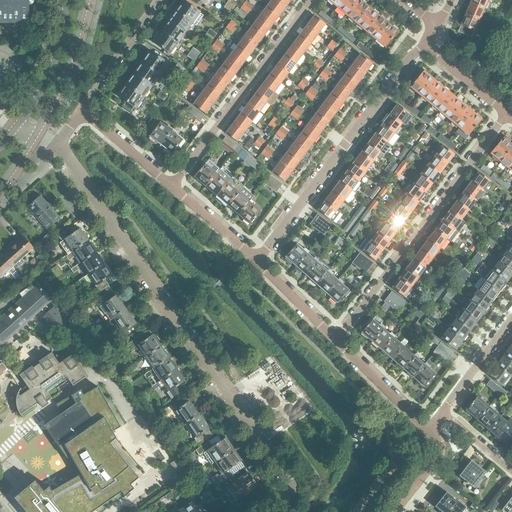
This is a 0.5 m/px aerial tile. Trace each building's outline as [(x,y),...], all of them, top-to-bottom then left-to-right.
[(0,0),(0,22),(29,23),(29,5),(30,5),(31,5),(32,5),(32,4),(33,4),(33,3),(34,3),(34,2),(34,1),(34,0),(0,0)] [(231,0),(228,0),(227,3),(234,8),(237,4),(231,0)] [(278,0),(271,0),(267,7),(279,16),(287,6),(278,0)] [(327,0),(346,15),(358,0),(327,0)] [(360,0),(358,0),(346,15),(365,31),(379,15),(360,0)] [(492,0),(471,0),(470,3),(484,9),(487,3),(491,5),(493,0),(492,0)] [(176,11),(192,22),(199,12),(184,1),(176,11)] [(254,6),(246,1),(243,5),(251,10),(254,6)] [(234,8),(227,3),(223,7),(231,13),(234,8)] [(470,3),(465,14),(479,20),(484,9),(470,3)] [(251,10),(243,5),(240,9),(248,14),(251,10)] [(267,7),(259,16),(272,26),(279,16),(267,7)] [(176,11),(169,22),(185,33),(190,26),(194,29),(196,25),(192,22),(176,11)] [(479,20),(465,14),(458,32),(472,38),(479,20)] [(379,15),(365,31),(385,47),(398,31),(379,15)] [(503,17),(498,15),(495,22),(500,24),(503,17)] [(272,26),(259,16),(252,26),(264,36),(272,26)] [(307,25),(318,34),(325,24),(314,16),(307,25)] [(239,26),(231,20),(228,24),(236,30),(239,26)] [(169,22),(162,32),(177,43),(185,33),(169,22)] [(236,30),(228,24),(225,28),(233,34),(236,30)] [(318,34),(307,25),(299,35),(311,44),(318,34)] [(252,26),(245,36),(257,45),(264,36),(252,26)] [(210,28),(207,33),(214,38),(217,34),(210,28)] [(177,43),(162,32),(154,42),(170,53),(177,43)] [(214,38),(207,33),(204,37),(211,42),(214,38)] [(311,44),(299,35),(292,45),(303,54),(311,44)] [(245,36),(237,46),(250,55),(257,45),(245,36)] [(333,39),(330,43),(335,47),(338,43),(333,39)] [(224,45),(217,40),(214,44),(221,49),(224,45)] [(335,47),(330,43),(327,47),(332,51),(335,47)] [(221,49),(214,44),(210,48),(218,54),(221,49)] [(292,45),(285,55),(296,63),(303,54),(292,45)] [(237,46),(230,56),(242,65),(250,55),(237,46)] [(193,47),(190,52),(197,57),(200,53),(193,47)] [(347,54),(340,48),(337,52),(344,58),(347,54)] [(163,59),(162,60),(150,51),(142,62),(160,74),(168,63),(167,63),(167,62),(163,59)] [(197,57),(190,52),(187,56),(194,61),(197,57)] [(344,58),(337,52),(334,56),(341,62),(344,58)] [(353,64),(365,74),(373,64),(360,54),(353,64)] [(296,63),(285,55),(277,65),(289,73),(296,63)] [(242,65),(230,56),(222,65),(235,75),(242,65)] [(318,58),(315,63),(321,67),(324,63),(318,58)] [(209,64),(202,59),(199,63),(206,69),(209,64)] [(160,74),(142,62),(135,73),(152,85),(160,74)] [(188,70),(179,63),(172,73),(178,78),(181,74),(184,76),(188,70)] [(206,69),(199,63),(196,67),(204,73),(206,69)] [(321,67),(315,63),(312,67),(317,71),(321,67)] [(353,64),(346,74),(358,83),(365,74),(353,64)] [(235,75),(222,65),(215,75),(227,85),(235,75)] [(277,65),(270,74),(281,83),(289,73),(277,65)] [(333,73),(325,68),(322,72),(330,77),(333,73)] [(430,103),(443,87),(424,71),(410,87),(430,103)] [(330,77),(322,72),(319,76),(326,82),(330,77)] [(135,73),(127,84),(144,97),(152,85),(135,73)] [(281,83),(270,74),(262,84),(274,93),(281,83)] [(358,83),(346,74),(338,84),(351,93),(358,83)] [(227,85),(215,75),(208,85),(220,94),(227,85)] [(323,81),(319,77),(315,82),(320,86),(323,81)] [(195,84),(188,78),(185,83),(192,88),(195,84)] [(303,78),(300,82),(306,86),(309,82),(303,78)] [(170,80),(166,85),(172,89),(175,84),(170,80)] [(303,90),(306,86),(300,82),(297,86),(303,90)] [(192,88),(185,83),(177,93),(179,95),(184,88),(189,92),(192,88)] [(148,100),(144,97),(127,84),(124,88),(122,87),(118,93),(119,95),(126,101),(122,106),(131,112),(135,107),(136,108),(136,107),(140,110),(148,100)] [(262,84),(255,94),(266,103),(274,93),(262,84)] [(351,93),(338,84),(331,94),(343,103),(351,93)] [(208,85),(200,95),(213,104),(220,94),(208,85)] [(318,93),(310,87),(307,91),(315,97),(318,93)] [(463,103),(443,87),(430,103),(433,106),(431,108),(438,113),(439,111),(449,119),(463,103)] [(163,100),(167,96),(160,91),(157,96),(163,100)] [(315,97),(307,91),(304,96),(312,101),(315,97)] [(294,93),(290,99),(294,102),(296,101),(299,97),(298,96),(294,93)] [(255,94),(248,104),(259,112),(266,103),(255,94)] [(343,103),(331,94),(324,103),(336,113),(343,103)] [(174,103),(178,98),(173,95),(170,100),(174,103)] [(213,104),(200,95),(193,104),(205,114),(213,104)] [(288,97),(285,102),(291,106),(294,102),(290,99),(288,97)] [(288,110),(291,106),(285,102),(282,106),(288,110)] [(151,107),(158,112),(161,108),(154,103),(151,107)] [(336,113),(324,103),(316,113),(329,123),(336,113)] [(482,119),(463,103),(449,119),(453,123),(452,125),(458,129),(459,128),(469,136),(482,119)] [(259,112),(248,104),(240,114),(252,122),(259,112)] [(390,114),(402,123),(409,113),(397,104),(390,114)] [(204,117),(189,106),(186,111),(200,122),(204,117)] [(303,112),(296,107),(293,111),(300,117),(303,112)] [(300,117),(293,111),(290,115),(297,121),(300,117)] [(329,123),(316,113),(309,123),(321,132),(329,123)] [(240,114),(233,123),(244,132),(252,122),(240,114)] [(390,114),(383,124),(395,133),(397,134),(402,129),(399,127),(402,123),(390,114)] [(274,117),(271,121),(276,125),(279,121),(274,117)] [(161,145),(173,129),(168,125),(167,126),(161,122),(160,122),(155,119),(148,129),(153,133),(150,136),(150,137),(149,139),(156,144),(157,142),(161,145)] [(446,123),(441,119),(438,123),(442,127),(446,123)] [(276,125),(271,121),(268,125),(273,129),(276,125)] [(244,132),(233,123),(226,133),(237,142),(244,132)] [(309,123),(301,133),(314,142),(321,132),(309,123)] [(415,134),(419,137),(427,126),(423,123),(415,134)] [(395,133),(383,124),(375,134),(387,143),(395,133)] [(289,132),(281,126),(278,131),(286,136),(289,132)] [(267,127),(264,131),(269,135),(273,131),(272,131),(267,127)] [(178,132),(173,129),(161,145),(165,148),(164,150),(170,155),(172,153),(177,146),(180,148),(185,141),(176,135),(178,132)] [(286,136),(278,131),(275,135),(283,140),(286,136)] [(426,140),(430,135),(426,132),(422,137),(426,140)] [(301,133),(294,143),(307,152),(314,142),(301,133)] [(387,143),(375,134),(368,143),(380,152),(387,143)] [(259,136),(256,140),(262,144),(265,141),(259,136)] [(238,146),(226,137),(222,141),(234,150),(238,146)] [(500,162),(511,147),(511,144),(503,138),(490,154),(500,162)] [(259,149),(262,144),(256,140),(253,144),(259,149)] [(222,141),(219,145),(226,151),(221,158),(225,161),(234,150),(222,141)] [(307,152),(294,143),(287,153),(299,162),(307,152)] [(380,152),(368,143),(361,153),(373,162),(380,152)] [(454,155),(439,143),(432,153),(435,155),(447,164),(454,155)] [(234,150),(233,152),(238,157),(243,151),(238,146),(234,150)] [(274,151),(267,146),(264,150),(271,155),(274,151)] [(411,152),(415,155),(419,149),(415,146),(411,152)] [(401,153),(405,156),(409,150),(405,147),(401,153)] [(511,147),(500,162),(511,171),(511,147)] [(271,155),(264,150),(260,154),(268,160),(271,155)] [(287,153),(279,162),(292,172),(299,162),(287,153)] [(373,162),(361,153),(354,162),(366,171),(373,162)] [(248,155),(243,161),(256,170),(260,165),(248,155)] [(435,155),(428,165),(440,174),(447,164),(435,155)] [(194,177),(205,186),(220,169),(209,160),(194,177)] [(384,170),(386,172),(390,175),(398,165),(392,161),(384,170)] [(292,172),(279,162),(272,172),(284,182),(292,172)] [(366,171),(354,162),(347,172),(359,181),(366,171)] [(407,166),(403,163),(396,171),(401,174),(407,166)] [(440,174),(428,165),(420,175),(432,184),(440,174)] [(216,196),(234,175),(222,166),(220,169),(205,186),(216,196)] [(396,179),(401,174),(396,171),(392,176),(396,179)] [(347,172),(340,181),(352,190),(359,181),(347,172)] [(478,172),(471,182),(483,191),(490,181),(478,172)] [(283,184),(271,175),(267,179),(279,188),(283,184)] [(432,184),(420,175),(414,184),(426,193),(432,184)] [(244,186),(233,176),(216,196),(228,205),(239,192),(244,186)] [(279,188),(267,179),(264,183),(276,192),(279,188)] [(356,193),(352,190),(340,181),(332,191),(344,200),(348,203),(356,193)] [(486,194),(483,191),(471,182),(464,192),(476,201),(479,203),(486,194)] [(426,193),(414,184),(406,194),(418,203),(426,193)] [(344,200),(332,191),(325,201),(337,210),(344,200)] [(372,199),(376,194),(372,191),(368,196),(372,199)] [(249,201),(239,192),(228,205),(238,214),(249,201)] [(476,201),(464,192),(456,202),(469,210),(476,201)] [(399,197),(396,201),(411,213),(418,203),(406,194),(402,200),(399,197)] [(511,197),(507,194),(506,200),(505,199),(501,205),(505,208),(511,199),(511,197)] [(27,207),(47,229),(59,218),(40,196),(27,207)] [(261,211),(249,201),(238,214),(249,224),(261,211)] [(337,210),(325,201),(318,210),(330,219),(337,210)] [(399,204),(396,201),(395,201),(388,210),(392,213),(404,222),(411,213),(399,204)] [(469,210),(456,202),(449,211),(462,220),(469,210)] [(357,211),(361,214),(366,208),(362,204),(357,211)] [(372,213),(376,207),(372,204),(367,210),(372,213)] [(502,213),(505,208),(501,205),(497,210),(502,213)] [(372,213),(367,210),(360,219),(364,222),(372,213)] [(462,220),(449,211),(442,221),(458,232),(465,222),(462,220)] [(392,213),(385,223),(397,232),(404,222),(392,213)] [(317,214),(314,219),(328,230),(332,225),(317,214)] [(506,214),(503,219),(509,223),(511,219),(506,214)] [(491,218),(487,224),(491,227),(495,221),(491,218)] [(328,230),(314,219),(310,225),(324,235),(328,230)] [(509,223),(503,219),(500,223),(506,227),(509,223)] [(347,233),(354,223),(350,220),(343,230),(347,233)] [(458,232),(442,221),(435,230),(447,239),(451,242),(458,232)] [(361,226),(357,223),(353,229),(357,232),(361,226)] [(385,223),(378,232),(390,241),(397,232),(385,223)] [(491,227),(487,224),(483,229),(487,232),(491,227)] [(70,252),(90,239),(84,231),(82,232),(80,229),(73,234),(67,228),(58,236),(63,241),(70,252)] [(353,237),(357,232),(353,229),(349,234),(353,237)] [(374,229),(367,239),(383,251),(390,241),(378,232),(374,229)] [(447,239),(435,230),(428,240),(440,249),(447,239)] [(491,234),(488,238),(494,242),(497,238),(491,234)] [(4,254),(14,266),(16,268),(24,261),(21,259),(33,248),(23,237),(4,254)] [(345,241),(342,239),(339,237),(336,241),(342,246),(345,241)] [(473,244),(477,247),(481,241),(477,238),(473,244)] [(494,242),(488,238),(485,242),(491,246),(494,242)] [(98,250),(90,239),(70,252),(79,263),(98,250)] [(383,251),(367,239),(359,249),(375,261),(383,251)] [(428,240),(421,249),(433,258),(440,249),(428,240)] [(307,253),(308,254),(309,252),(305,248),(303,250),(294,243),(290,248),(292,250),(286,257),(285,259),(295,268),(307,253)] [(433,258),(421,249),(414,259),(426,268),(433,258)] [(98,250),(79,263),(86,275),(105,262),(98,250)] [(511,256),(506,252),(499,262),(511,271),(511,256)] [(307,253),(295,268),(305,277),(319,261),(315,257),(314,258),(308,254),(307,253)] [(474,257),(480,262),(483,257),(477,253),(474,257)] [(0,277),(14,266),(4,254),(0,257),(0,277)] [(370,268),(373,263),(363,256),(360,261),(370,268)] [(458,263),(462,266),(467,260),(462,257),(458,263)] [(480,262),(474,257),(470,262),(477,266),(480,262)] [(360,261),(356,258),(352,263),(366,273),(370,268),(360,261)] [(426,268),(414,259),(406,269),(418,278),(426,268)] [(324,265),(319,261),(305,277),(315,286),(328,272),(327,271),(328,271),(322,266),(324,265)] [(511,271),(499,262),(492,271),(506,282),(511,274),(511,271)] [(105,280),(112,275),(111,273),(112,272),(108,266),(106,267),(104,264),(104,263),(87,275),(79,281),(81,285),(87,281),(88,283),(93,279),(97,285),(94,287),(98,293),(109,285),(108,286),(105,280)] [(462,266),(458,263),(454,268),(458,271),(462,266)] [(56,266),(51,270),(56,278),(62,275),(56,266)] [(329,269),(328,271),(327,271),(328,272),(315,286),(326,295),(337,281),(338,280),(332,275),(334,273),(329,269)] [(418,278),(406,269),(399,279),(411,288),(415,291),(422,281),(418,278)] [(459,277),(465,281),(470,274),(463,269),(461,272),(462,273),(459,277)] [(506,282),(492,271),(485,281),(499,292),(506,282)] [(444,282),(448,285),(452,279),(448,276),(444,282)] [(465,281),(459,277),(456,281),(462,285),(465,281)] [(337,281),(326,295),(336,304),(337,302),(337,303),(343,296),(345,298),(350,292),(349,291),(350,290),(343,284),(344,283),(339,278),(338,280),(337,281)] [(404,297),(411,288),(399,279),(392,288),(404,297)] [(485,281),(477,290),(492,301),(499,292),(485,281)] [(27,287),(19,294),(22,298),(0,318),(0,345),(41,309),(45,314),(41,318),(56,334),(69,322),(54,306),(50,310),(45,305),(52,299),(38,284),(30,291),(27,287)] [(112,319),(126,309),(117,295),(116,296),(112,290),(98,299),(112,319)] [(477,290),(470,300),(485,311),(492,301),(477,290)] [(388,297),(402,307),(406,302),(392,292),(388,297)] [(448,292),(445,296),(451,300),(454,296),(448,292)] [(434,295),(429,301),(433,304),(438,298),(434,295)] [(451,300),(445,296),(442,300),(447,305),(451,300)] [(402,307),(388,297),(384,302),(398,313),(402,307)] [(470,300),(463,310),(478,321),(485,311),(470,300)] [(126,309),(112,319),(117,327),(119,325),(120,327),(118,328),(125,339),(139,330),(135,324),(136,323),(126,309)] [(423,314),(416,310),(410,318),(413,320),(416,316),(419,319),(423,314)] [(463,310),(456,320),(470,331),(478,321),(463,310)] [(434,311),(430,315),(436,320),(440,315),(434,311)] [(377,315),(372,320),(371,319),(366,324),(368,326),(367,327),(362,333),(363,333),(361,335),(371,343),(384,329),(386,327),(381,323),(383,321),(377,315)] [(436,320),(430,315),(427,320),(433,324),(436,320)] [(456,320),(448,329),(463,340),(470,331),(456,320)] [(422,337),(425,333),(426,333),(419,328),(416,333),(408,342),(411,346),(419,335),(422,337)] [(390,334),(384,329),(371,343),(381,352),(393,338),(394,339),(394,338),(396,336),(391,332),(390,334)] [(463,340),(448,329),(441,339),(456,350),(463,340)] [(142,359),(144,358),(163,344),(158,337),(156,338),(154,334),(146,339),(142,333),(126,345),(130,351),(138,348),(140,352),(138,353),(142,359)] [(400,343),(394,338),(394,339),(393,338),(381,352),(391,361),(405,345),(401,341),(400,343)] [(441,342),(434,338),(432,341),(438,346),(441,342)] [(441,342),(438,346),(436,348),(450,358),(454,352),(441,342)] [(163,344),(144,358),(143,359),(150,371),(152,369),(172,356),(163,344)] [(405,345),(391,361),(402,370),(414,356),(414,355),(409,350),(410,349),(405,345)] [(450,358),(436,348),(433,353),(446,363),(450,358)] [(57,388),(67,381),(69,380),(73,386),(86,377),(71,355),(59,364),(51,353),(39,361),(40,363),(33,368),(32,366),(20,375),(27,386),(22,390),(21,389),(21,388),(20,389),(19,391),(18,394),(17,395),(17,396),(16,398),(16,400),(16,402),(16,404),(17,406),(17,408),(18,410),(18,411),(19,413),(20,415),(38,402),(40,404),(42,408),(48,404),(47,402),(60,393),(57,388)] [(414,356),(402,370),(412,379),(424,365),(425,364),(419,359),(420,358),(416,354),(414,355),(414,356)] [(179,367),(172,356),(152,369),(160,380),(179,367)] [(511,362),(504,356),(496,366),(511,377),(511,362)] [(138,367),(138,368),(144,364),(141,359),(135,363),(136,364),(133,365),(135,369),(138,367)] [(424,365),(412,379),(423,388),(424,386),(426,388),(431,383),(429,381),(435,374),(429,369),(430,366),(426,362),(425,364),(424,365)] [(0,376),(8,370),(2,363),(0,364),(0,424),(0,423),(0,376)] [(511,377),(496,366),(489,375),(504,387),(511,377)] [(179,367),(160,380),(151,386),(154,391),(159,387),(160,388),(164,386),(167,392),(171,399),(182,391),(178,385),(186,380),(184,378),(186,377),(179,367)] [(143,375),(146,379),(152,375),(149,371),(143,375)] [(135,382),(131,376),(126,379),(131,385),(135,382)] [(499,395),(503,390),(490,380),(486,385),(499,395)] [(139,478),(110,443),(116,438),(113,432),(121,427),(98,387),(84,395),(81,390),(72,395),(56,404),(61,414),(44,426),(65,456),(67,458),(71,455),(74,461),(71,462),(75,471),(78,469),(81,474),(52,491),(49,486),(44,491),(35,481),(15,498),(26,511),(92,511),(122,492),(125,497),(134,489),(131,484),(139,478)] [(185,425),(199,415),(189,401),(185,396),(171,405),(185,425)] [(478,420),(489,407),(477,397),(466,410),(478,420)] [(160,412),(163,417),(171,412),(168,407),(160,412)] [(489,407),(478,420),(489,430),(501,417),(489,407)] [(199,415),(185,425),(190,432),(191,431),(195,437),(194,438),(198,445),(212,435),(208,429),(209,429),(199,415)] [(501,417),(489,430),(506,445),(511,437),(511,419),(510,418),(507,422),(501,417)] [(215,462),(234,449),(225,437),(213,446),(209,441),(195,450),(199,456),(206,452),(209,456),(210,456),(215,462)] [(234,449),(215,462),(219,469),(218,469),(221,474),(218,476),(217,474),(211,479),(215,485),(217,483),(218,485),(233,475),(229,470),(242,461),(234,449)] [(190,475),(178,458),(173,462),(170,464),(182,480),(190,475)] [(460,476),(474,487),(486,472),(471,461),(460,476)] [(237,481),(233,475),(218,485),(222,492),(227,488),(237,502),(258,487),(248,473),(237,481)] [(182,508),(184,511),(201,511),(198,506),(203,503),(199,496),(195,489),(188,493),(193,501),(182,508)] [(211,498),(206,491),(199,496),(203,503),(208,499),(211,498)] [(447,492),(435,507),(440,510),(439,511),(440,511),(470,511),(473,509),(470,507),(468,510),(465,508),(466,507),(447,492)] [(172,498),(169,493),(161,498),(164,503),(172,498)] [(511,511),(511,496),(501,510),(503,511),(511,511)] [(470,507),(473,509),(475,511),(484,511),(486,511),(474,501),(470,507)]
